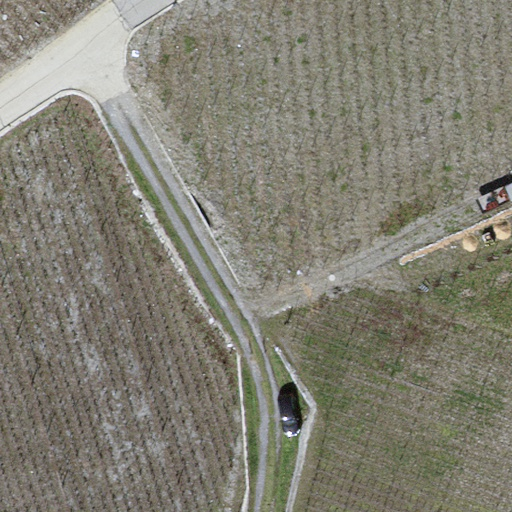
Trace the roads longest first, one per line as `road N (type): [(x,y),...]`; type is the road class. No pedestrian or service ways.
road 1 (track): [(76,66),(268,368),(278,443),(264,511)]
road 2 (track): [(170,0),(0,115)]
